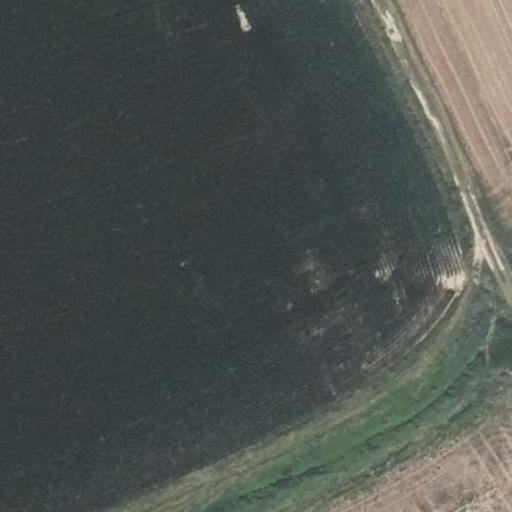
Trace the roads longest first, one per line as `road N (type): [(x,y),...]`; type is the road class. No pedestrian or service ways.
road 1 (track): [(498,281),(459,348),(409,394),(160,511)]
road 2 (track): [(368,0),(511,305)]
